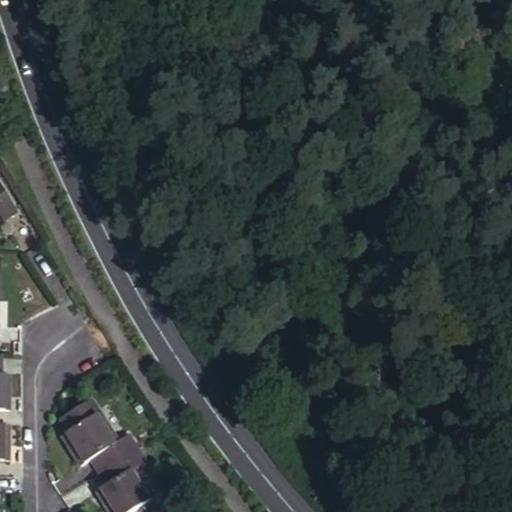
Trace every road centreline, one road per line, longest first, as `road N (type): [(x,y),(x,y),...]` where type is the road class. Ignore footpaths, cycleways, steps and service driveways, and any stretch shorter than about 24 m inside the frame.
road 1 (tertiary): [(295,511),(225,427),(142,302),(45,120),(0,0)]
road 2 (residential): [(86,319),(36,373),(38,511)]
